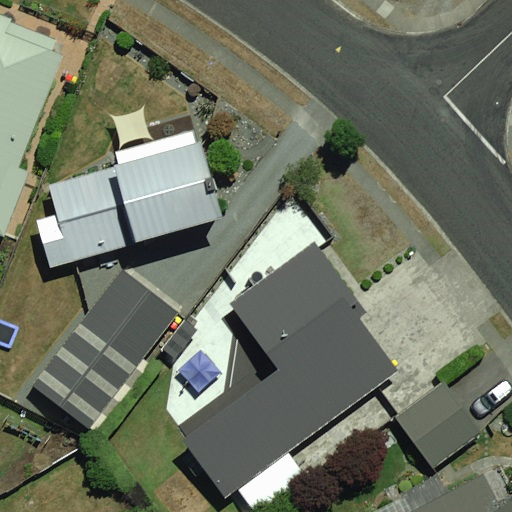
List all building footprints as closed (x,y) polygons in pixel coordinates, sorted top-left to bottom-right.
[(0,8),(0,187),(5,189),(61,30),(0,8)] [(202,129),(41,180),(69,266),(230,215),(202,129)] [(303,239),(221,297),(274,372),(175,441),(214,495),(395,369),(303,239)] [(109,269),(18,384),(76,429),(167,314),(109,269)] [(447,383),(402,420),(443,471),(488,434),(447,383)] [(483,475),(414,511),(510,511),(511,496),(498,504),(483,475)]
